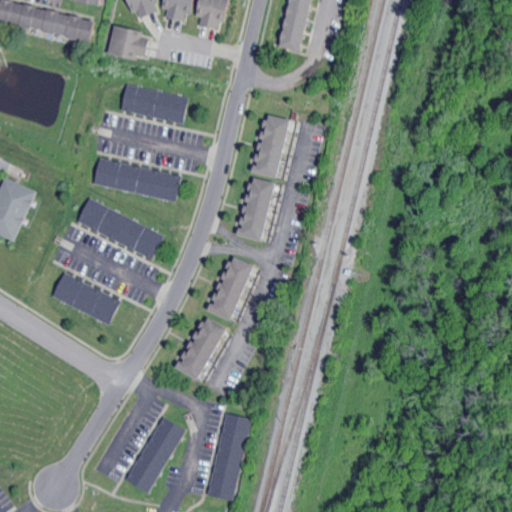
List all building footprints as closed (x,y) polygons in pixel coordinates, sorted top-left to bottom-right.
[(105,22),(20,0),(4,0),(0,16),(0,17),(99,43),(105,22)] [(130,0),(133,11),(142,9),(144,17),(161,13),(159,3),(165,2),(164,0),(130,0)] [(240,0),(164,0),(163,7),(171,9),(169,16),(188,20),(190,13),(206,16),(204,24),(223,27),(224,21),(236,23),(240,0)] [(308,51),(320,0),(296,0),(286,45),(308,51)] [(115,55),(143,59),(143,56),(153,57),(156,37),(138,35),(139,28),(119,25),(115,55)] [(190,124),(196,98),(130,84),(124,110),(190,124)] [(286,178),(299,120),(272,114),(267,142),(261,173),(286,178)] [(104,157),(98,183),(182,201),(188,175),(104,157)] [(0,232),(23,241),(43,190),(10,177),(2,200),(0,198),(0,232)] [(271,241),(284,183),(258,177),(255,192),(249,191),(246,202),(255,204),(251,219),(248,218),(245,235),(271,241)] [(81,222),(161,258),(171,235),(91,198),(81,222)] [(240,321),(263,266),(239,255),(215,310),(240,321)] [(128,299),(66,273),(56,297),(117,324),(128,299)] [(206,381),(235,329),(209,315),(181,366),(206,381)] [(240,500),(258,417),(231,411),(213,494),(240,500)] [(133,480),(157,492),(189,426),(165,414),(133,480)]
